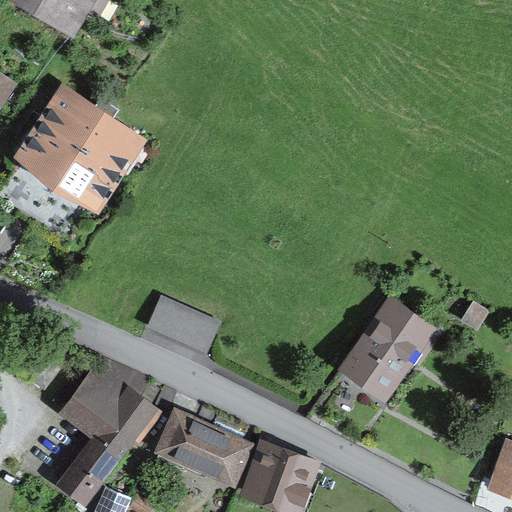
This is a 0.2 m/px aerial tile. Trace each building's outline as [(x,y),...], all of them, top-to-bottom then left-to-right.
[(39,0),(70,18),(80,0),(39,0)] [(0,79),(0,96),(8,84),(0,79)] [(63,91),(25,149),(100,199),(138,141),(63,91)] [(162,295),(151,319),(210,345),(220,321),(162,295)] [(488,310),(475,301),(464,317),(478,326),(488,310)] [(395,304),(352,366),(382,387),(425,326),(395,304)] [(29,336),(13,358),(45,382),(62,360),(29,336)] [(99,434),(63,481),(83,495),(150,408),(138,399),(152,379),(107,359),(88,384),(69,410),(99,434)] [(69,410),(88,384),(73,373),(54,399),(69,410)] [(177,391),(164,385),(156,402),(169,408),(177,391)] [(248,445),(176,412),(161,446),(233,479),(248,445)] [(312,458),(258,438),(241,484),(295,504),(312,458)] [(511,446),(509,445),(496,482),(511,488),(511,446)] [(120,511),(126,499),(108,491),(98,511),(120,511)]
